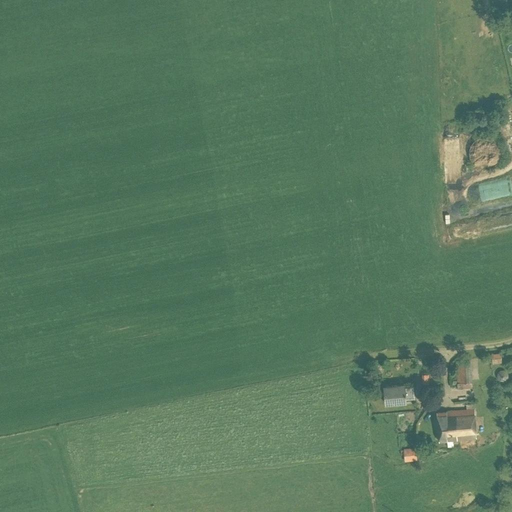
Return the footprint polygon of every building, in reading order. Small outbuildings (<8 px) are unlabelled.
[(484,169),(487,169),(490,168),(492,167),(495,166),(497,164),(498,162),(500,159),(501,157),(501,154),(501,151),(501,149),(500,146),(498,144),(496,141),(494,140),(492,138),(489,137),(487,137),(484,137),(481,137),(479,138),(476,139),(474,141),(472,143),(471,145),(469,148),(469,150),(469,153),(469,156),(469,158),(471,161),(472,163),(474,165),(476,167),(479,168),(482,169),(484,169)] [(490,236),(497,235),(495,219),(488,221),(490,236)] [(471,388),(471,382),(472,382),(470,360),(456,361),(458,383),(461,383),(462,389),(471,388)] [(405,388),(405,385),(384,387),(386,404),(406,402),(406,399),(414,398),(413,388),(405,388)] [(459,445),(458,440),(476,439),(473,404),(466,404),(466,410),(437,411),(438,442),(453,441),(453,446),(459,445)] [(417,460),(416,448),(403,449),(403,450),(400,450),(401,455),(404,455),(404,461),(417,460)]
